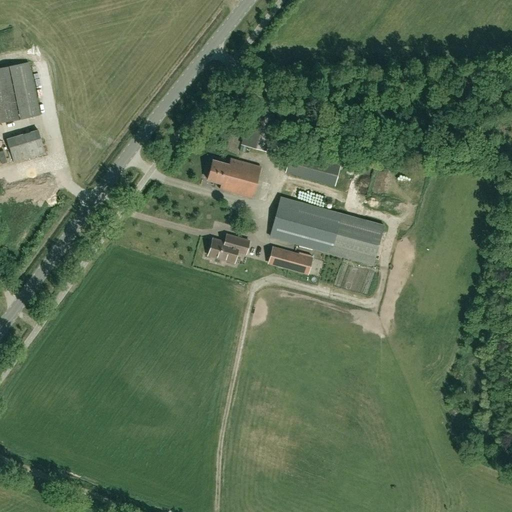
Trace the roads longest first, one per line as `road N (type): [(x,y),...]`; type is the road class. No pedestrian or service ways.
road 1 (tertiary): [(248,0),(0,328)]
road 2 (track): [(0,458),(133,511)]
